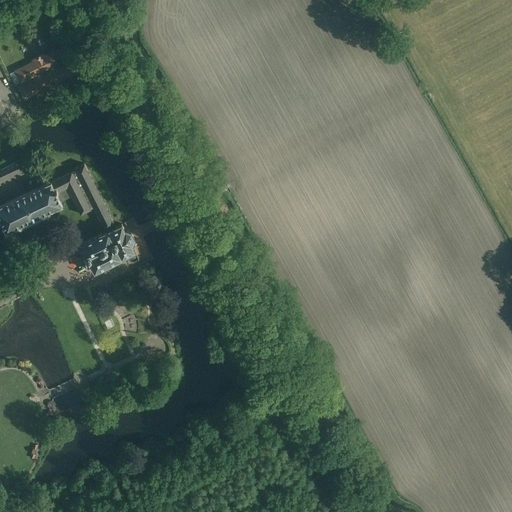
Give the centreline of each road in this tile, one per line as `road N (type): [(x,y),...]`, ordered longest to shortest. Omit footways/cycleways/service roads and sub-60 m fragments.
road 1 (track): [(196,201),(356,490)]
road 2 (track): [(196,201),(122,58)]
